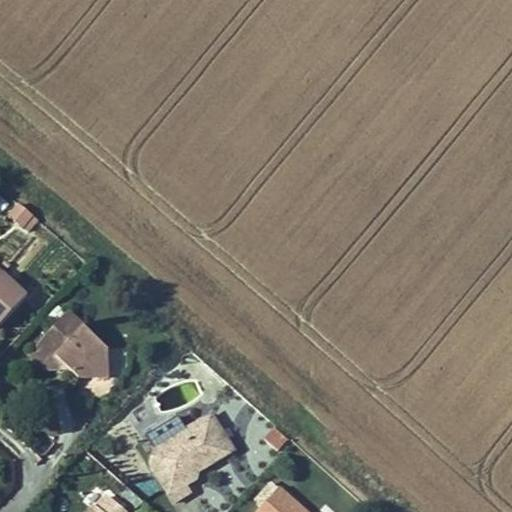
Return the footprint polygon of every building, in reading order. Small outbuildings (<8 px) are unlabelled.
[(15,204),(4,220),(28,235),(38,220),(15,204)] [(0,323),(30,290),(0,264),(0,323)] [(83,368),(115,363),(112,334),(72,299),(44,334),(75,361),(83,368)] [(75,361),(44,334),(32,347),(56,368),(75,361)] [(207,448),(238,424),(214,391),(162,429),(157,447),(182,480),(195,470),(191,464),(202,456),(207,448)] [(337,511),(285,466),(260,495),(279,511),(337,511)] [(72,511),(137,511),(144,504),(110,476),(98,490),(94,486),(72,511)]
